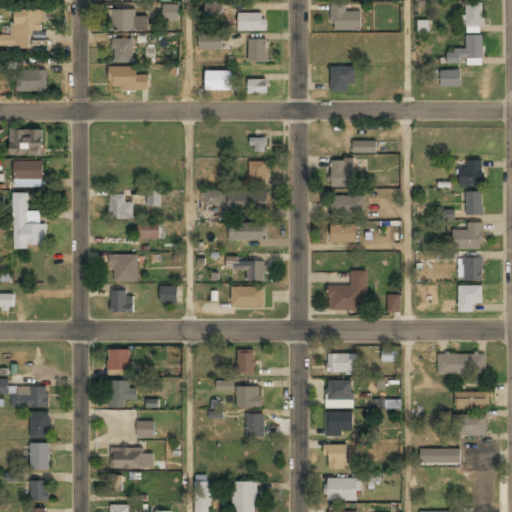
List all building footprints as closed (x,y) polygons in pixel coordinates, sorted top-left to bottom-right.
[(222,18),(222,2),(204,3),(205,18),(222,18)] [(460,28),(482,28),(482,3),(465,3),(465,16),(460,16),(460,28)] [(179,22),(179,6),(163,6),(163,22),(179,22)] [(0,48),(29,49),(30,31),(44,32),(45,11),(13,10),(12,36),(0,35),(0,48)] [(361,32),(361,10),(331,10),(331,32),(361,32)] [(147,18),(136,18),(136,11),(109,11),(109,32),(147,32),(147,18)] [(265,32),(265,14),(237,14),(237,32),(265,32)] [(482,36),(465,37),(465,50),(446,50),(447,64),(482,63),(482,36)] [(199,50),(232,50),(232,37),(199,37),(199,50)] [(132,63),(132,40),(113,40),(113,63),(132,63)] [(248,63),(267,63),(267,40),(248,40),(248,63)] [(330,89),(355,89),(355,67),(330,67),(330,89)] [(136,68),(109,68),(109,89),(149,89),(149,75),(136,75),(136,68)] [(17,71),(17,92),(46,92),(46,71),(17,71)] [(201,87),(221,87),(221,71),(201,71),(201,87)] [(440,87),(460,87),(460,71),(440,71),(440,87)] [(267,80),(248,80),(248,94),(267,94),(267,80)] [(42,129),(10,129),(10,155),(42,155),(42,129)] [(266,139),(251,139),(251,152),(266,152),(266,139)] [(353,153),(376,153),(375,141),(352,141),(353,153)] [(331,160),(331,189),(353,189),(353,160),(331,160)] [(458,187),(482,187),(482,161),(465,161),(465,169),(458,169),(458,187)] [(13,162),(13,188),(42,188),(42,162),(13,162)] [(248,162),(248,186),(267,186),(267,162),(248,162)] [(204,190),(204,204),(225,205),(225,191),(204,190)] [(148,205),(160,205),(160,192),(148,192),(148,205)] [(229,192),(229,210),(267,210),(267,192),(229,192)] [(482,215),(482,192),(465,192),(465,215),(482,215)] [(13,194),(12,248),(46,248),(46,225),(38,225),(38,213),(28,213),(28,195),(13,194)] [(133,220),(133,203),(125,203),(125,195),(109,195),(109,220),(133,220)] [(331,197),(331,216),(364,216),(364,197),(331,197)] [(454,219),(454,210),(438,210),(438,219),(454,219)] [(482,223),(466,223),(466,231),(452,231),(452,250),(482,250),(482,223)] [(138,239),(163,239),(163,224),(138,224),(138,239)] [(265,225),(229,225),(229,241),(265,241),(265,225)] [(356,243),(356,225),(330,225),(330,243),(356,243)] [(139,282),(139,256),(111,256),(111,282),(139,282)] [(482,259),(459,259),(459,281),(482,281),(482,259)] [(264,262),(234,262),(234,272),(246,272),(246,282),(264,282),(264,262)] [(367,271),(351,271),(351,286),(328,286),(328,311),(367,311),(367,271)] [(457,286),(457,312),(473,312),(473,304),(482,304),(482,286),(457,286)] [(176,287),(161,287),(160,303),(176,303),(176,287)] [(231,288),(231,307),(264,307),(264,288),(231,288)] [(111,312),(133,312),(133,291),(111,291),(111,312)] [(0,307),(15,307),(15,294),(0,294),(0,307)] [(399,296),(388,296),(388,312),(399,312),(399,296)] [(396,363),(397,351),(382,350),(381,362),(396,363)] [(130,374),(130,351),(107,351),(107,374),(130,374)] [(256,351),(237,351),(237,372),(256,372),(256,351)] [(356,354),(327,354),(327,374),(356,374),(356,354)] [(485,355),(438,355),(438,376),(485,376),(485,355)] [(12,408),(49,408),(48,388),(7,388),(7,380),(0,380),(0,395),(12,395),(12,408)] [(235,380),(216,381),(216,391),(235,391),(235,380)] [(108,381),(108,408),(125,408),(125,400),(133,400),(133,381),(108,381)] [(325,408),(352,408),(352,381),(325,381),(325,408)] [(237,387),(237,408),(260,408),(260,387),(237,387)] [(487,393),(455,393),(455,410),(487,410),(487,393)] [(209,419),(221,419),(222,401),(209,400),(209,419)] [(400,400),(374,400),(374,410),(400,410),(400,400)] [(50,439),(50,413),(31,413),(31,439),(50,439)] [(353,413),(325,413),(325,438),(342,438),(342,431),(353,431),(353,413)] [(264,415),(246,415),(246,439),(264,439),(264,415)] [(486,416),(455,416),(455,437),(486,437),(486,416)] [(154,421),(137,421),(137,437),(154,437),(154,421)] [(31,445),(31,471),(49,471),(49,445),(31,445)] [(325,470),(345,470),(345,446),(325,446),(325,470)] [(111,449),(111,468),(153,468),(153,449),(111,449)] [(460,465),(460,450),(419,450),(419,465),(460,465)] [(6,474),(6,482),(23,482),(23,474),(6,474)] [(112,491),(122,491),(122,475),(111,476),(112,491)] [(208,511),(208,476),(195,476),(195,511),(208,511)] [(325,479),(325,502),(358,502),(358,479),(325,479)] [(30,502),(49,502),(49,482),(30,482),(30,502)] [(256,511),(256,483),(234,483),(234,511),(256,511)]
